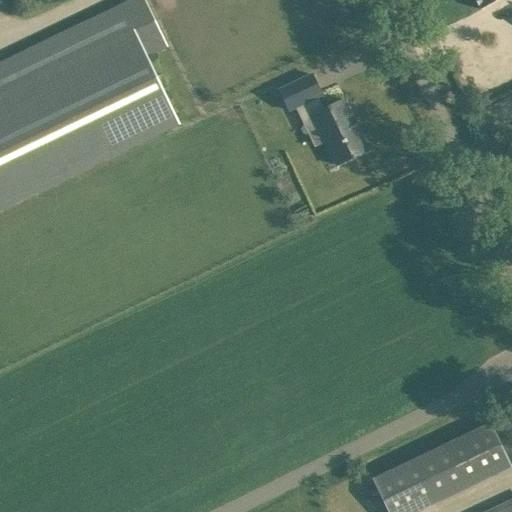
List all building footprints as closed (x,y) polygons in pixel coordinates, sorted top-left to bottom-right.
[(180,124),(169,102),(147,57),(168,47),(145,0),(130,0),(0,63),(0,211),(158,135),(180,124)] [(474,0),(480,10),(498,0),(474,0)] [(318,97),(322,95),(312,75),(279,90),(289,111),(296,108),(302,121),(313,116),(337,166),(368,151),(359,132),(360,132),(354,118),(353,119),(344,100),(324,110),(318,97)] [(416,511),(511,466),(490,423),(373,480),(388,511),(416,511)] [(511,511),(511,500),(487,511),(511,511)]
